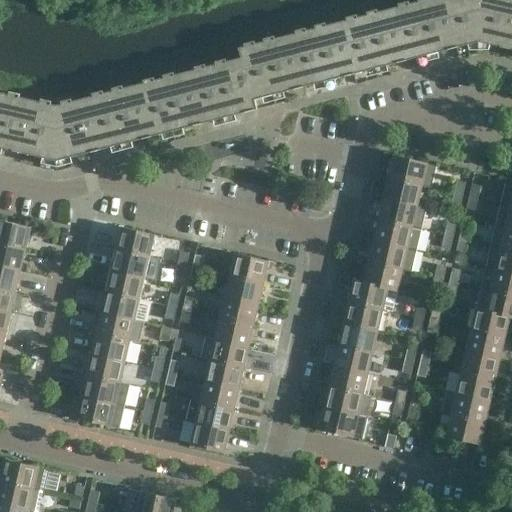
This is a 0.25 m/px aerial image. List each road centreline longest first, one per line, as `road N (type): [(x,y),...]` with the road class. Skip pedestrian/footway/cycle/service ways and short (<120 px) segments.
road 1 (residential): [(24,447),(83,192)]
road 2 (residential): [(332,236),(112,185),(83,192)]
road 3 (residential): [(24,447),(242,505)]
road 4 (residential): [(282,438),(332,236)]
road 5 (residential): [(455,479),(282,438)]
road 6 (residential): [(332,236),(351,207),(372,128),(402,117)]
